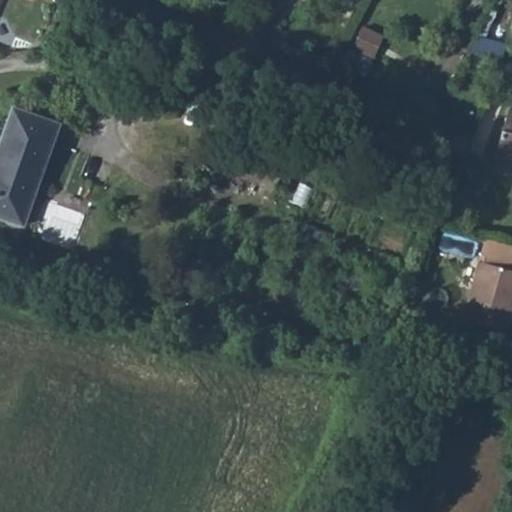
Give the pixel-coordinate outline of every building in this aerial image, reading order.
[(362,24),(358,44),(376,49),(381,29),(362,24)] [(511,54),(506,53),(500,67),(511,70),(511,67),(511,54)] [(511,101),(509,100),(495,148),(511,153),(511,152),(511,101)] [(8,103),(0,128),(0,211),(16,217),(49,116),(8,103)] [(488,230),(483,247),(499,252),(505,235),(488,230)] [(483,247),(480,254),(511,264),(511,237),(505,235),(499,252),(483,247)] [(511,264),(480,254),(464,312),(508,325),(511,310),(511,264)]
